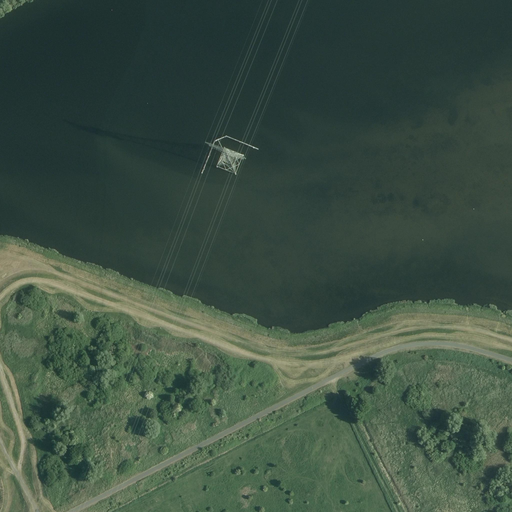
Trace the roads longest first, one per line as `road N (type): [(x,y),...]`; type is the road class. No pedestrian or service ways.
road 1 (unclassified): [(70,511),(384,352),(438,343),(511,360)]
road 2 (track): [(333,377),(394,511)]
